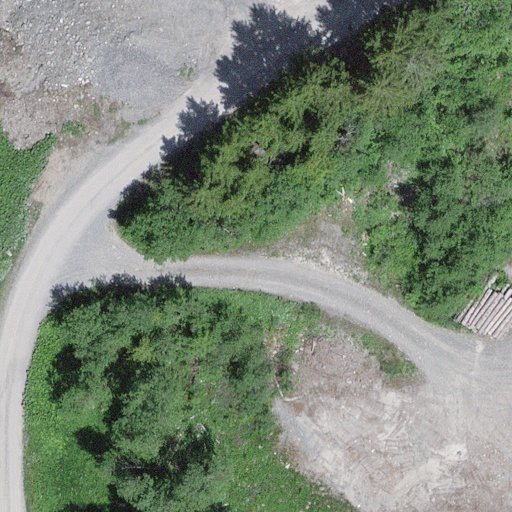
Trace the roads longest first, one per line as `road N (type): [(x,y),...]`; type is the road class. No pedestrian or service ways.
road 1 (track): [(366,0),(220,86),(69,228),(20,320)]
road 2 (track): [(479,360),(275,270),(49,265)]
road 3 (unclassified): [(2,511),(20,320)]
